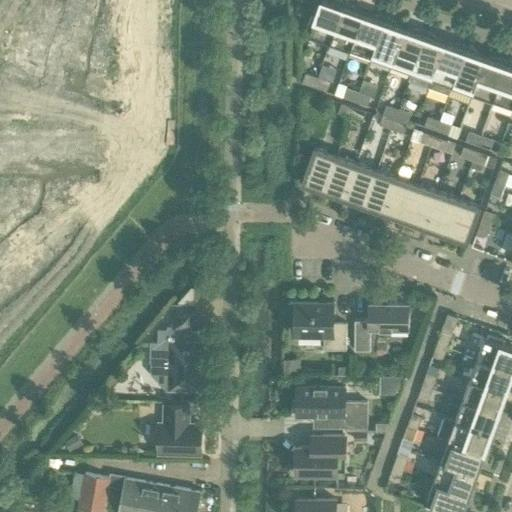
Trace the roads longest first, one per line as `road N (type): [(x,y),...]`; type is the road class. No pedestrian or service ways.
road 1 (residential): [(222,511),(230,0)]
road 2 (unclassified): [(379,487),(447,279)]
road 3 (residential): [(296,222),(447,279)]
